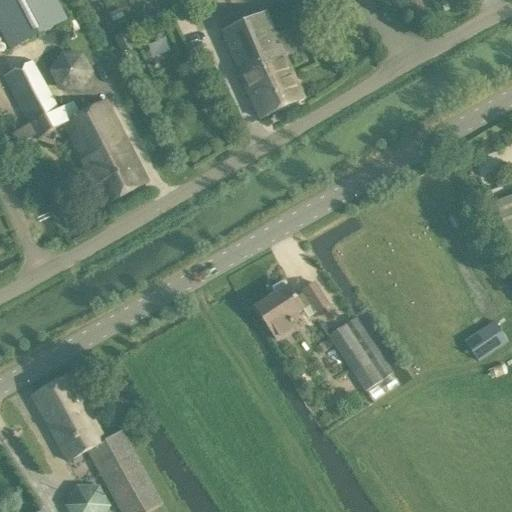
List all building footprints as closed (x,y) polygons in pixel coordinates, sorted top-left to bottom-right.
[(0,0),(0,31),(10,49),(66,19),(56,0),(0,0)] [(260,119),(304,100),(285,57),(301,50),(292,28),(276,36),(266,14),(222,34),(260,119)] [(118,36),(117,37),(124,52),(126,52),(135,47),(127,32),(118,36)] [(104,206),(106,205),(147,184),(105,102),(78,116),(73,105),(68,104),(57,110),(32,61),(4,76),(37,139),(63,126),(104,206)] [(511,195),(494,202),(510,242),(511,248),(511,195)] [(316,313),(328,306),(314,284),(303,291),(304,294),(295,300),(286,286),(255,307),(277,340),(296,327),(290,317),(310,304),(316,313)] [(511,339),(511,332),(498,307),(469,324),(487,354),(511,339)] [(354,320),(333,334),(342,348),(350,343),(362,361),(354,366),(375,398),(396,384),(354,320)] [(471,335),(462,341),(477,362),(486,356),(471,335)] [(121,511),(149,511),(163,505),(123,432),(110,439),(108,434),(103,437),(69,377),(32,397),(68,463),(88,452),(121,511)] [(107,511),(111,506),(100,485),(77,485),(65,505),(68,511),(107,511)]
